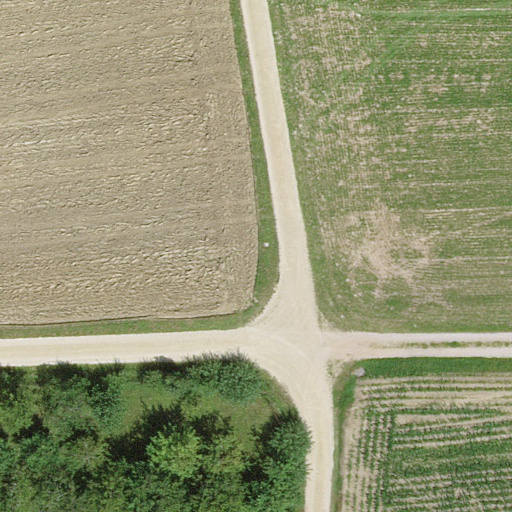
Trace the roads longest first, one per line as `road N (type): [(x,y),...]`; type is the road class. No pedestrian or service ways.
road 1 (track): [(320,511),(314,393),(259,0)]
road 2 (track): [(511,344),(0,353)]
